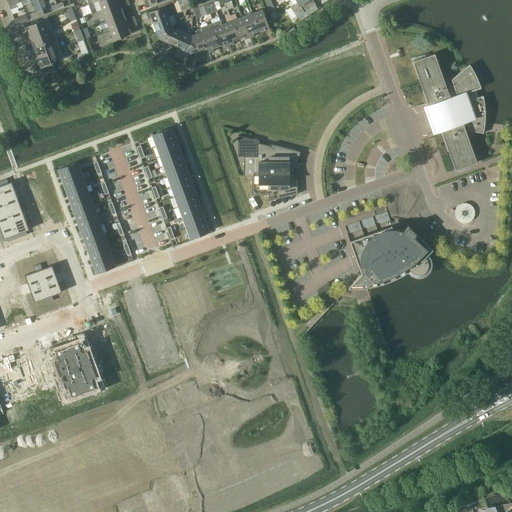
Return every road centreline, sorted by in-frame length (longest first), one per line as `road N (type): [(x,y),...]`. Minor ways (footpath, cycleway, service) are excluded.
road 1 (secondary): [(308,511),(495,403)]
road 2 (residential): [(416,170),(245,231)]
road 3 (residential): [(416,170),(361,2)]
road 4 (residential): [(0,348),(89,314),(79,286)]
road 5 (residential): [(114,146),(156,262)]
